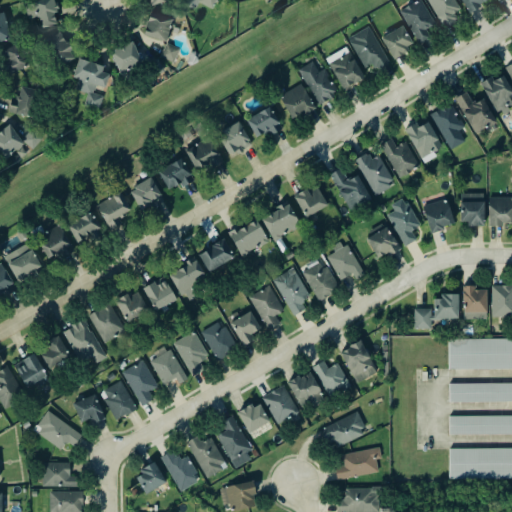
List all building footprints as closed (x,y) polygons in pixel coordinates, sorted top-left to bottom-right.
[(51,0),(33,0),(30,1),(31,2),(23,5),(27,18),(35,16),(35,17),(37,16),(40,27),(55,22),(52,12),(55,11),(54,9),(57,8),(55,4),(53,5),(51,0)] [(193,0),(213,9),(217,0),(193,0)] [(417,0),(400,11),(419,44),(429,38),(425,31),(435,25),(420,0),(417,0)] [(427,0),(444,30),(459,22),(454,13),(460,10),(454,0),(427,0)] [(481,0),(476,3),(478,7),(467,13),(459,0),(481,0)] [(173,19),(151,11),(143,34),(165,42),(173,19)] [(0,40),(9,39),(5,13),(0,13),(0,40)] [(400,25),(380,38),(392,59),(407,50),(404,46),(411,43),(400,25)] [(367,26),(346,38),(363,67),(370,63),(372,68),(375,66),(377,68),(388,62),(367,26)] [(41,40),(55,66),(72,58),(68,51),(71,49),(66,41),(64,42),(58,31),(41,40)] [(109,50),(119,73),(141,64),(132,41),(109,50)] [(159,57),(173,63),(180,49),(166,42),(159,57)] [(27,50),(4,47),(0,71),(23,75),(27,50)] [(364,78),(347,47),(325,58),(343,90),(364,78)] [(77,57),(101,65),(99,71),(107,74),(103,88),(95,85),(93,89),(92,89),(91,92),(101,95),(97,109),(82,104),(86,92),(73,88),(77,78),(71,76),(77,57)] [(296,69),(311,61),(317,71),(323,67),(336,89),(330,92),(332,96),(327,99),(327,98),(317,104),(296,69)] [(479,83),(496,112),(507,106),(508,106),(511,103),(511,96),(501,76),(491,82),(489,77),(479,83)] [(277,96),(299,83),(314,108),(302,115),(300,112),(290,118),(277,96)] [(7,110),(9,104),(9,97),(14,98),(15,95),(17,95),(19,86),(38,90),(31,117),(13,113),(13,112),(7,110)] [(452,99),(472,132),(476,133),(494,123),(481,100),(474,103),(472,101),(470,101),(464,91),(452,99)] [(428,114),(449,149),(463,141),(456,130),(462,126),(459,121),(456,122),(452,114),(453,110),(450,105),(445,108),(443,105),(428,114)] [(267,106),(244,120),(255,137),(262,133),(264,136),(268,134),(268,135),(281,128),(267,106)] [(405,131),(423,161),(443,149),(425,119),(405,131)] [(217,136),(221,134),(220,131),(237,121),(250,143),(242,149),(243,150),(239,152),(235,153),(230,157),(228,153),(227,153),(217,136)] [(17,148),(23,145),(11,125),(0,131),(0,153),(3,158),(18,149),(17,148)] [(42,137),(30,128),(21,141),(34,149),(42,137)] [(193,169),(211,163),(212,165),(221,162),(212,137),(185,147),(193,169)] [(396,177),(418,168),(406,141),(395,146),(391,138),(381,142),(396,177)] [(352,159),(364,153),(365,155),(367,153),(370,158),(377,154),(391,179),(387,182),(389,186),(373,195),(352,159)] [(167,190),(179,184),(181,187),(193,181),(181,158),(157,171),(167,190)] [(339,168),(328,174),(348,209),(351,209),(369,199),(355,175),(349,179),(348,177),(345,179),(339,168)] [(138,209),(161,200),(152,177),(130,186),(138,209)] [(292,196),(304,217),(325,204),(314,187),(308,191),(306,188),(292,196)] [(103,225),(92,206),(118,191),(129,209),(123,213),(124,214),(118,217),(118,216),(117,216),(121,222),(110,229),(106,222),(103,225)] [(486,196),(511,196),(511,223),(500,223),(500,226),(486,226),(486,196)] [(394,211),(387,215),(404,246),(416,240),(411,230),(420,226),(404,197),(390,205),(394,211)] [(259,218),(276,209),(274,206),(284,200),(299,225),(291,230),(290,228),(284,232),(284,233),(282,234),(282,233),(279,235),(280,236),(279,237),(286,248),(281,251),(274,240),(273,241),(259,218)] [(453,226),(448,200),(423,205),(429,231),(453,226)] [(458,202),(482,202),(481,226),(471,226),(465,226),(465,222),(458,222),(458,202)] [(66,225),(76,241),(91,233),(94,239),(102,234),(89,212),(66,225)] [(226,231),(235,226),(238,224),(240,227),(254,219),(267,240),(260,245),(259,243),(247,250),(248,251),(240,256),(226,231)] [(378,260),(399,248),(384,223),(364,236),(378,260)] [(63,249),(69,246),(62,226),(37,235),(46,258),(64,251),(63,249)] [(234,259),(225,239),(198,251),(206,271),(234,259)] [(2,254),(9,267),(22,273),(37,267),(38,261),(30,249),(22,240),(2,254)] [(338,241),(330,246),(333,251),(325,256),(339,279),(350,272),(354,279),(363,273),(346,243),(341,246),(338,241)] [(186,301),(197,294),(191,286),(206,276),(194,258),(169,274),(186,301)] [(300,272),(317,261),(321,268),(325,265),(338,288),(318,300),(300,272)] [(0,266),(0,293),(12,286),(0,266)] [(291,266),(270,279),(292,316),(304,309),(301,303),(303,302),(302,300),(306,298),(305,297),(308,295),(291,266)] [(142,289),(156,311),(177,298),(169,285),(159,291),(153,281),(142,289)] [(275,315),(283,311),(269,285),(249,296),(267,329),(279,323),(275,315)] [(486,289),(474,289),(474,286),(463,285),(463,319),(486,319),(486,289)] [(490,285),(511,285),(511,316),(490,316),(490,285)] [(147,310),(136,291),(130,295),(129,291),(117,298),(117,299),(114,301),(126,322),(147,310)] [(439,294),(456,294),(456,318),(454,318),(454,320),(429,320),(429,328),(412,328),(413,309),(428,309),(428,315),(432,315),(432,299),(439,299),(439,294)] [(88,313),(104,344),(115,338),(112,332),(124,326),(111,301),(88,313)] [(229,322),(243,346),(253,340),(250,335),(260,329),(250,310),(229,322)] [(64,330),(80,358),(91,352),(96,360),(104,356),(82,316),(69,323),(71,326),(64,330)] [(200,332),(213,355),(217,355),(219,357),(233,350),(230,344),(233,342),(224,326),(219,329),(216,323),(200,332)] [(172,341),(192,377),(201,373),(200,370),(212,363),(193,329),(172,341)] [(40,355),(49,368),(63,358),(65,361),(72,356),(58,334),(51,335),(47,339),(50,345),(45,353),(40,355)] [(445,369),(511,368),(511,338),(444,340),(445,369)] [(358,340),(376,371),(355,383),(338,353),(348,348),(347,346),(358,340)] [(152,351),(155,357),(150,359),(165,385),(185,373),(170,348),(167,350),(163,344),(152,351)] [(21,359),(32,354),(46,382),(38,386),(36,382),(26,388),(16,369),(24,365),(21,359)] [(118,367),(142,408),(152,402),(147,394),(159,387),(141,354),(118,367)] [(328,398),(350,387),(338,362),(327,368),(323,361),(312,366),(328,398)] [(23,399),(9,367),(0,371),(0,404),(2,409),(23,399)] [(285,383),(296,376),(298,379),(308,372),(322,393),(319,395),(323,400),(312,407),(308,400),(299,406),(285,383)] [(97,392),(114,419),(122,415),(124,416),(136,409),(119,379),(97,392)] [(446,383),(511,382),(511,401),(446,402),(446,383)] [(297,413),(284,385),(263,395),(276,422),(297,413)] [(105,418),(95,394),(72,403),(80,423),(90,418),(93,424),(105,418)] [(249,404),(251,408),(258,404),(268,421),(247,434),(235,413),(249,404)] [(315,428),(328,451),(366,429),(353,406),(315,428)] [(46,410),(35,425),(40,428),(36,433),(59,450),(65,442),(72,446),(80,435),(46,410)] [(446,415),(511,414),(511,434),(446,434),(446,415)] [(230,415),(218,422),(224,430),(215,436),(234,468),(249,459),(245,452),(250,449),(230,415)] [(227,468),(211,436),(201,442),(198,436),(187,442),(206,479),(227,468)] [(338,479),(378,472),(376,459),(381,458),(379,447),(333,456),(338,479)] [(161,453),(172,448),(175,456),(181,456),(187,453),(198,474),(194,476),(197,481),(179,490),(161,453)] [(446,449),(511,448),(511,479),(447,480),(446,449)] [(138,469),(155,461),(165,484),(146,493),(142,483),(136,483),(134,475),(138,469)] [(70,463),(42,462),(41,486),(77,487),(77,476),(69,476),(70,463)] [(217,489),(221,506),(230,503),(232,511),(257,506),(251,481),(217,489)] [(333,511),(333,502),(344,502),(344,488),(383,487),(383,511),(333,511)] [(47,491),(48,511),(80,511),(80,504),(81,504),(81,491),(47,491)]
